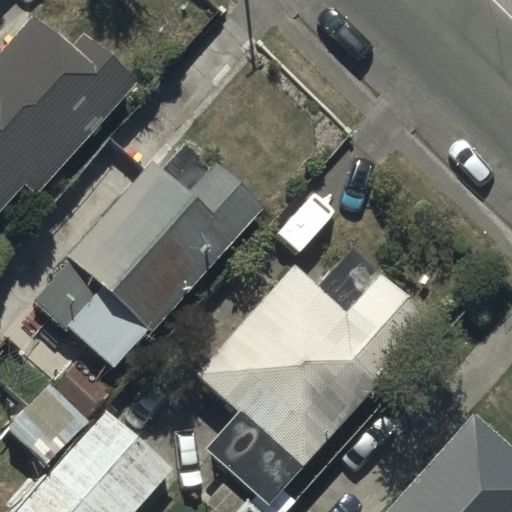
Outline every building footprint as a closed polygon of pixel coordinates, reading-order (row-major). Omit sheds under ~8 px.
[(29,213),(127,99),(79,58),(68,72),(27,36),(0,67),(0,223),(18,203),(29,213)] [(145,181),(31,314),(110,382),(141,346),(146,351),(260,219),(213,178),(182,213),(145,181)] [(426,334),(349,265),(314,303),(292,283),(195,390),(232,423),(205,452),(267,509),(426,334)] [(74,360),(10,427),(44,459),(108,392),(74,360)] [(101,427),(25,511),(145,511),(168,487),(101,427)] [(511,511),(511,469),(468,430),(394,511),(511,511)]
